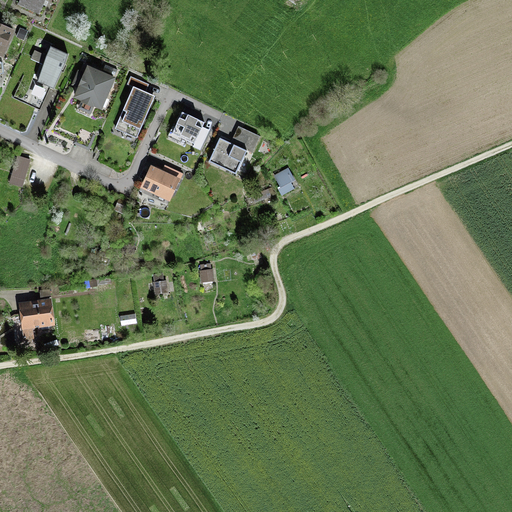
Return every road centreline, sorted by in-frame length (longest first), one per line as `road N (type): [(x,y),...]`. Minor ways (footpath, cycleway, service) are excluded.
road 1 (track): [(0,365),(269,320),(281,303),(274,271),(280,245),(511,144)]
road 2 (residential): [(0,130),(123,185),(171,97),(216,115)]
